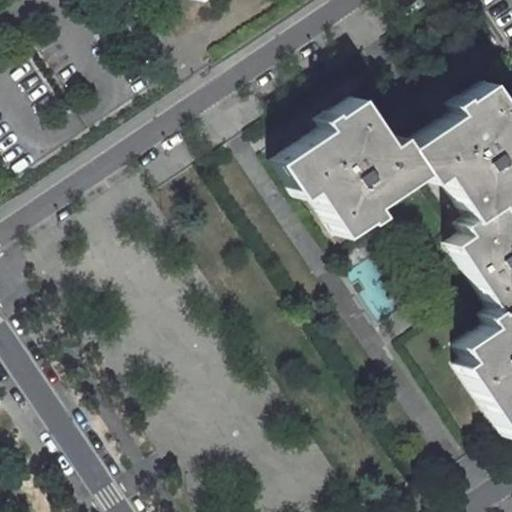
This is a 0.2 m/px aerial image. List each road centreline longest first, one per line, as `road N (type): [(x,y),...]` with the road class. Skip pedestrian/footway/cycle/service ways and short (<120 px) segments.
road 1 (unclassified): [(0,232),(358,0)]
road 2 (unclassified): [(119,511),(0,335)]
